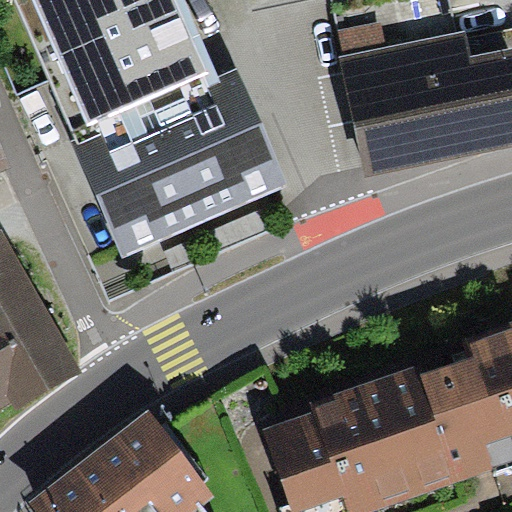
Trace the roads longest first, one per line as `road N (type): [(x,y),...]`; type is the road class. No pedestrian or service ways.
road 1 (secondary): [(511,208),(349,264),(177,348),(123,385)]
road 2 (residential): [(123,385),(0,124)]
road 3 (secondary): [(123,385),(31,444),(0,476)]
